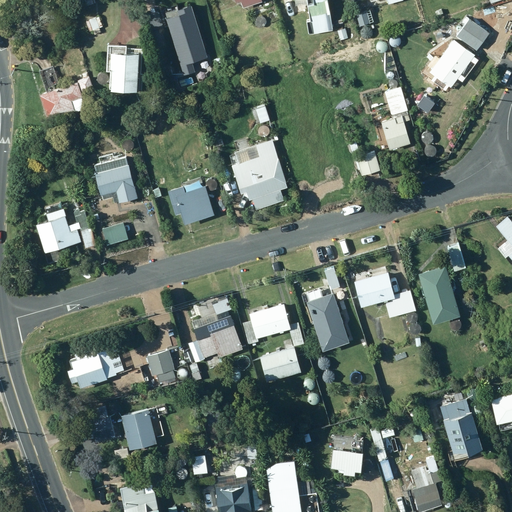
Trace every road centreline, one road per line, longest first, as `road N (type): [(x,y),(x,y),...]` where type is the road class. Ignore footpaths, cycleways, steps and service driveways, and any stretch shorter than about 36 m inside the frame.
road 1 (residential): [(511,169),(0,325)]
road 2 (secondary): [(0,325),(0,122)]
road 3 (secondary): [(61,511),(0,325)]
